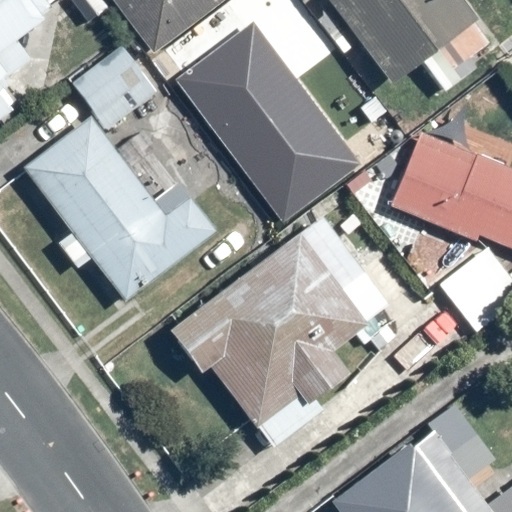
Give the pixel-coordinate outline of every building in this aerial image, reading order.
[(0,0),(0,113),(7,108),(0,99),(0,79),(26,60),(11,39),(39,18),(25,0),(0,0)] [(107,0),(148,53),(218,0),(107,0)] [(345,67),(294,0),(239,0),(237,2),(295,78),(313,65),(326,82),(345,67)] [(458,0),(321,0),(387,84),(473,19),(458,0)] [(248,22),(171,79),(279,223),(356,165),(248,22)] [(87,117),(19,168),(119,300),(211,231),(186,197),(161,215),(87,117)] [(511,168),(416,130),(385,207),(472,242),(475,236),(511,250),(511,168)] [(291,233),(164,329),(197,372),(204,367),(250,427),(294,394),(302,403),(343,372),(325,350),(360,323),(291,233)] [(511,283),(485,246),(435,282),(473,334),(511,306),(511,283)] [(453,408),(326,501),(334,511),(488,511),(465,479),(491,460),(453,408)]
